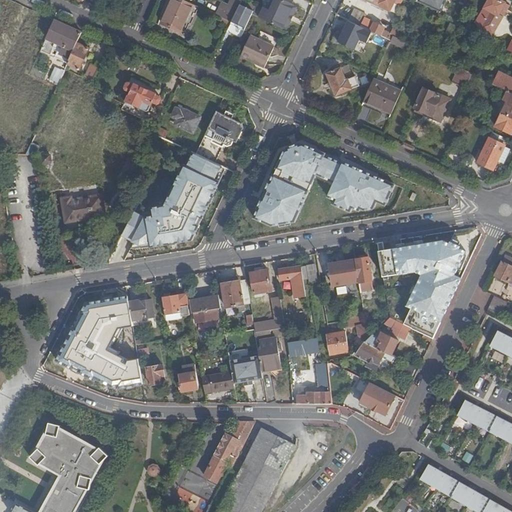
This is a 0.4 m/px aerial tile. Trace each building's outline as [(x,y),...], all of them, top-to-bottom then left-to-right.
[(194,4),(184,0),(168,0),(163,13),(165,15),(162,23),(181,32),(185,23),(194,4)] [(222,17),(232,22),(240,5),(242,0),(234,0),(231,8),(223,4),(218,15),(222,17)] [(264,8),(259,18),(283,29),(294,5),(283,0),(275,0),(270,11),(264,8)] [(403,0),(367,0),(390,11),(395,2),(400,5),(403,0)] [(420,0),(441,9),(445,0),(420,0)] [(499,15),(506,3),(500,0),(489,0),(484,10),(486,12),(488,9),(491,11),(481,28),(492,35),(503,17),(499,15)] [(510,5),(506,3),(499,15),(503,17),(510,5)] [(190,25),(198,6),(194,4),(185,23),(190,25)] [(241,39),(253,15),(254,11),(240,5),(232,22),(229,29),(227,32),(229,33),(241,39)] [(283,29),(286,30),(298,7),(294,5),(283,29)] [(349,20),(361,26),(364,20),(366,14),(355,9),(349,20)] [(1,10),(0,13),(0,35),(1,36),(11,15),(1,10)] [(222,17),(219,24),(229,29),(232,22),(222,17)] [(361,26),(349,20),(338,42),(354,50),(360,38),(368,42),(373,31),(361,26)] [(390,40),(392,35),(391,34),(383,31),(384,28),(374,23),(373,24),(364,20),(361,26),(373,31),(385,38),(390,40)] [(38,52),(45,29),(18,21),(11,43),(38,52)] [(77,43),(82,33),(54,21),(40,52),(49,56),(53,47),(51,46),(53,41),(60,45),(74,51),(77,43)] [(446,36),(452,39),(458,26),(458,25),(452,22),(446,36)] [(399,38),(402,40),(406,32),(394,27),(391,34),(392,35),(399,38)] [(265,67),(275,47),(251,36),(242,56),(265,67)] [(386,49),(389,43),(390,40),(385,38),(381,46),(386,49)] [(90,48),(77,43),(74,51),(68,64),(80,69),(90,48)] [(60,45),(54,57),(68,64),(74,51),(60,45)] [(93,82),(99,68),(92,65),(86,78),(93,82)] [(360,86),(355,76),(347,79),(342,67),(326,73),(336,96),(360,86)] [(466,88),(473,74),(463,69),(456,83),(466,88)] [(511,77),(500,72),(494,84),(508,91),(511,93),(511,77)] [(364,101),(392,113),(401,91),(373,79),(364,101)] [(126,102),(148,112),(153,102),(158,104),(160,104),(162,100),(161,96),(156,94),(157,93),(134,83),(134,84),(131,82),(127,83),(125,87),(125,89),(126,90),(130,92),(126,102)] [(442,120),(451,100),(424,88),(416,108),(442,120)] [(502,113),(511,118),(511,93),(508,91),(504,99),(507,101),(502,113)] [(454,113),(463,117),(469,120),(472,113),(461,107),(458,106),(454,113)] [(194,133),(201,117),(182,109),(181,110),(176,108),(172,116),(177,118),(175,124),(194,133)] [(416,108),(414,112),(440,124),(442,120),(416,108)] [(196,154),(215,163),(222,148),(223,145),(226,146),(231,144),(233,140),(235,140),(237,137),(238,137),(241,131),(240,131),(242,126),(242,123),(232,118),(234,114),(227,110),(225,114),(216,111),(196,154)] [(496,126),(500,116),(494,113),(490,124),(496,126)] [(511,118),(502,113),(500,116),(496,126),(511,134),(511,131),(511,118)] [(168,131),(159,126),(156,134),(165,138),(168,131)] [(505,146),(506,145),(508,140),(493,132),(491,138),(479,162),(494,169),(498,161),(504,163),(511,149),(505,146)] [(27,154),(36,155),(44,138),(36,134),(27,154)] [(395,184),(302,143),(284,150),(253,217),(272,226),(295,222),(315,174),(335,182),(329,196),(335,199),(333,204),(350,212),(373,209),(375,203),(385,207),(395,184)] [(225,169),(191,152),(161,206),(150,208),(151,215),(145,218),(135,212),(114,252),(191,243),(225,169)] [(53,161),(51,155),(42,155),(43,162),(46,164),(50,164),(53,161)] [(140,171),(142,165),(142,164),(129,158),(123,172),(136,178),(140,171)] [(62,200),(67,226),(106,219),(101,192),(62,200)] [(511,283),(511,259),(504,256),(495,276),(511,283)] [(368,258),(356,260),(359,282),(361,292),(373,290),(371,281),(372,281),(368,258)] [(414,258),(381,263),(382,273),(394,271),(396,283),(404,281),(404,278),(417,276),(417,274),(423,273),(425,270),(424,261),(420,259),(414,260),(414,258)] [(359,282),(356,260),(329,264),(333,286),(359,282)] [(317,280),(315,264),(306,266),(309,281),(317,280)] [(307,296),(302,267),(279,270),(281,280),(291,278),(295,298),(307,296)] [(271,291),(268,270),(251,273),(254,294),(271,291)] [(382,273),(384,284),(389,283),(396,283),(394,271),(382,273)] [(250,297),(247,279),(239,280),(233,281),(233,278),(222,280),(227,308),(239,306),(241,311),(245,310),(243,298),(250,297)] [(390,292),(385,293),(389,317),(396,320),(398,316),(394,291),(390,292)] [(222,308),(219,292),(208,294),(208,297),(190,300),(192,313),(194,312),(196,322),(219,318),(218,308),(222,308)] [(190,314),(187,293),(163,297),(168,320),(182,317),(182,316),(190,314)] [(129,302),(128,296),(86,304),(57,361),(112,390),(144,384),(139,358),(128,360),(108,350),(119,329),(133,326),(129,302)] [(507,302),(495,297),(489,310),(501,316),(507,302)] [(286,328),(281,298),(272,299),(275,320),(254,324),(256,333),(261,332),(275,330),(286,328)] [(139,300),(129,302),(133,326),(155,322),(152,299),(139,301),(139,300)] [(390,332),(396,320),(389,317),(380,327),(390,332)] [(405,325),(396,320),(390,332),(399,337),(405,325)] [(365,342),(366,342),(369,338),(366,323),(357,325),(357,329),(359,335),(361,338),(365,342)] [(418,331),(433,338),(437,331),(422,323),(418,331)] [(286,328),(275,330),(276,336),(277,338),(287,337),(286,328)] [(349,352),(346,331),(327,334),(330,355),(349,352)] [(256,333),(257,342),(260,342),(263,357),(279,355),(277,338),(276,336),(273,337),(273,339),(262,340),(261,332),(256,333)] [(511,356),(511,334),(509,333),(507,336),(499,332),(491,346),(511,356)] [(369,338),(366,342),(391,356),(398,341),(382,333),(378,340),(371,337),(369,338)] [(391,356),(366,342),(365,342),(355,355),(369,361),(371,362),(371,361),(380,365),(384,357),(387,358),(386,360),(394,364),(394,363),(396,358),(391,356)] [(232,372),(234,383),(245,382),(253,380),(264,378),(260,356),(240,359),(231,360),(232,372)] [(322,386),(331,386),(329,371),(328,364),(323,365),(321,365),(322,386)] [(164,374),(163,365),(147,368),(150,384),(161,382),(160,375),(164,374)] [(199,388),(196,372),(180,375),(182,391),(199,388)] [(203,377),(206,393),(235,388),(234,383),(232,372),(203,377)] [(395,396),(370,383),(360,403),(372,409),(372,410),(377,412),(377,411),(386,416),(395,396)] [(298,386),(298,395),(307,395),(307,392),(331,392),(332,392),(331,391),(331,386),(322,386),(298,386)] [(298,395),(297,404),(331,404),(331,392),(307,392),(307,395),(298,395)] [(511,442),(511,424),(466,401),(459,415),(511,442)] [(231,467),(255,421),(241,421),(234,434),(231,432),(229,435),(223,431),(201,473),(214,480),(223,463),(231,467)] [(47,436),(40,447),(39,450),(31,458),(39,466),(41,464),(63,476),(42,511),(32,511),(18,504),(12,511),(73,511),(86,490),(90,491),(93,479),(97,472),(101,465),(109,457),(101,448),(98,451),(61,430),(62,426),(50,424),(47,436)] [(261,511),(296,446),(262,429),(259,435),(238,474),(219,511),(261,511)] [(232,471),(238,474),(259,435),(252,432),(232,471)] [(461,460),(468,463),(472,455),(464,452),(461,460)] [(154,463),(149,466),(148,471),(150,475),(155,476),(160,474),(161,469),(159,464),(154,463)] [(480,511),(511,511),(429,465),(421,479),(480,511)] [(171,497),(195,508),(208,481),(184,469),(171,497)]
